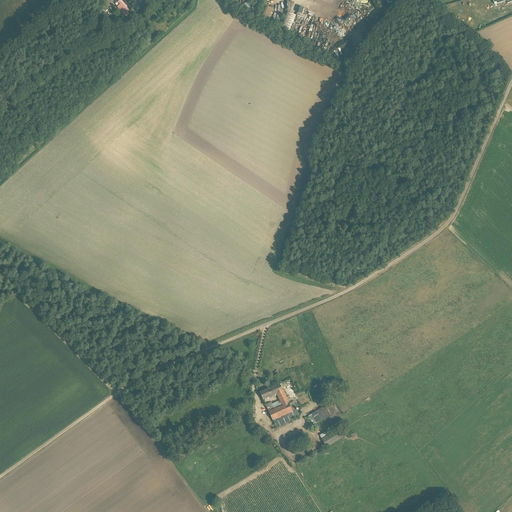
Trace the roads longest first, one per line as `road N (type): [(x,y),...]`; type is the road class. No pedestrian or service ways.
road 1 (unclassified): [(0,478),(138,380),(343,292),(437,232),(511,81)]
road 2 (track): [(265,327),(256,403),(324,511)]
road 3 (track): [(0,271),(115,396)]
